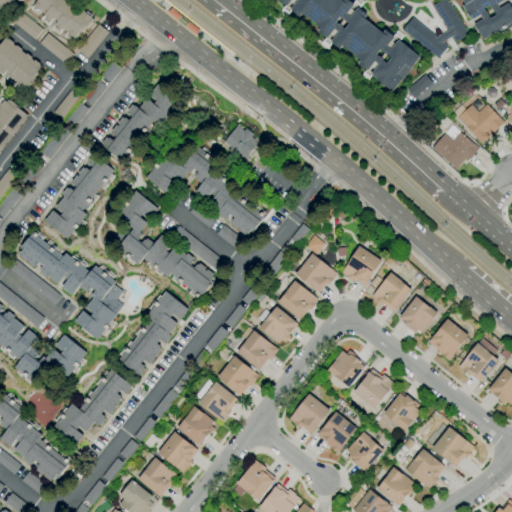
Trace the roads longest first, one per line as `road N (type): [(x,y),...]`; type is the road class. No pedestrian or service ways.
road 1 (residential): [(64,511),(339,163)]
road 2 (primary): [(132,0),(339,163),(461,276)]
road 3 (primary): [(443,188),(218,0)]
road 4 (residential): [(0,238),(166,27)]
road 5 (residential): [(344,312),(186,511)]
road 6 (residential): [(344,312),(511,443)]
road 7 (residential): [(0,165),(68,76),(13,34)]
